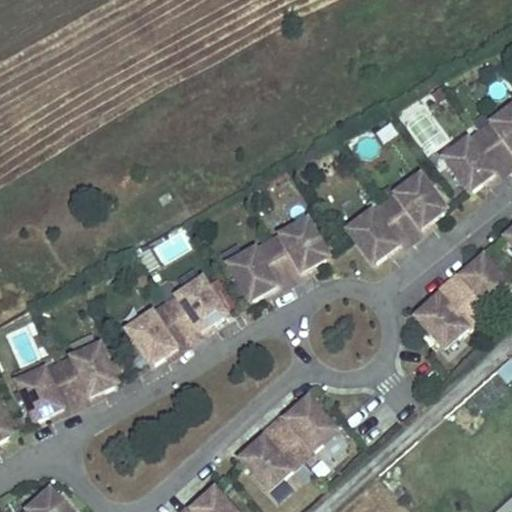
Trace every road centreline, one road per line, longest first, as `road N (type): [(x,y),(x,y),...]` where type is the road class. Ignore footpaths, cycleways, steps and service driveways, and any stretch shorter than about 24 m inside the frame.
road 1 (residential): [(58,449),(120,509),(156,498),(293,372),(318,365)]
road 2 (residential): [(58,449),(252,333),(279,323),(302,331)]
road 3 (residential): [(388,298),(511,197)]
road 4 (residential): [(318,365),(354,378),(386,363),(400,331),(388,298)]
